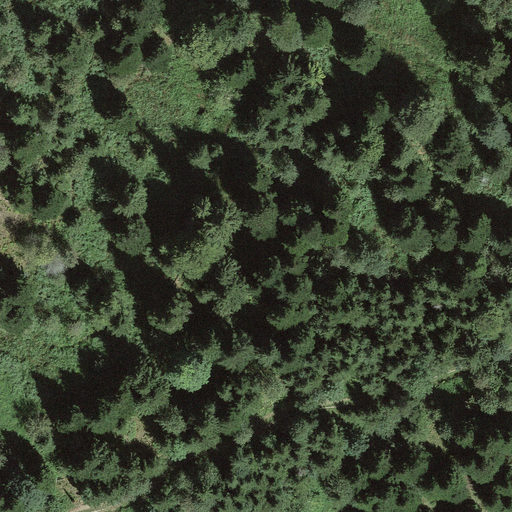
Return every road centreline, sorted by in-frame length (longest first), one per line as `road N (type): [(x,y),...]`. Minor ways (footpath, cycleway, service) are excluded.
road 1 (track): [(91,511),(292,412),(355,403),(511,356)]
road 2 (track): [(322,0),(348,23),(463,72),(511,113)]
